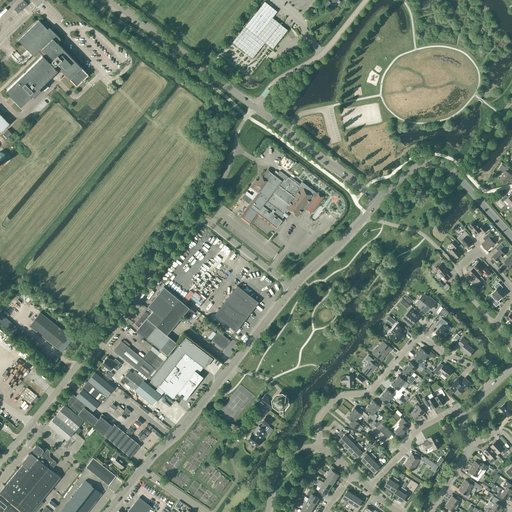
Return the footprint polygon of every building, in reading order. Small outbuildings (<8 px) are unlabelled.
[(277,11),(264,1),(232,43),(252,58),(264,43),(272,49),(288,30),(272,18),(277,11)] [(76,86),(81,82),(88,75),(56,42),(60,39),(49,27),(47,29),(38,20),(18,40),(27,50),(29,48),(36,55),(37,55),(39,52),(42,55),(6,90),(21,106),(32,95),(34,97),(41,90),(39,88),(57,70),(53,66),(55,64),(76,86)] [(43,103),(46,106),(51,102),(47,98),(43,103)] [(9,123),(0,114),(0,129),(1,131),(9,123)] [(8,129),(1,136),(5,140),(12,134),(8,129)] [(286,156),(279,164),(288,171),(295,163),(286,156)] [(502,164),(499,169),(504,172),(500,179),(506,183),(511,175),(507,171),(509,169),(502,164)] [(248,207),(240,217),(249,225),(257,214),(275,228),(283,219),(282,218),(288,210),(297,216),(302,210),(304,212),(305,210),(310,214),(323,197),(318,193),(317,193),(302,182),(300,184),(290,177),(289,178),(280,170),(278,173),(275,171),(274,173),(268,168),(262,176),(258,181),(256,179),(250,187),(258,193),(253,200),(245,194),(241,198),(249,204),(248,206),(248,207)] [(509,204),(511,201),(511,193),(511,194),(508,197),(506,195),(501,200),(503,202),(505,200),(509,204)] [(483,234),(488,230),(483,225),(480,227),(474,221),(468,226),(476,235),(480,231),(483,234)] [(467,248),(472,244),(467,238),(470,236),(465,231),(461,235),(463,238),(461,241),(467,248)] [(487,250),(495,244),(495,243),(497,241),(494,239),(492,241),(491,239),(494,236),(490,232),(485,236),(487,239),(482,244),(487,250)] [(456,259),(462,254),(456,248),(459,245),(455,240),(450,245),(453,248),(449,251),(456,259)] [(500,249),(503,246),(501,244),(496,248),(498,251),(493,255),(498,260),(505,254),(500,249)] [(511,256),(511,255),(506,260),(508,262),(503,266),(508,272),(511,267),(511,256)] [(473,267),(473,268),(480,275),(483,272),(486,276),(488,274),(490,276),(492,274),(486,267),(484,269),(478,263),(473,267)] [(445,282),(449,278),(446,274),(449,271),(444,266),(443,267),(441,264),(438,266),(437,265),(434,268),(438,272),(439,272),(442,276),(441,278),(445,282)] [(481,276),(480,275),(473,268),(469,272),(475,279),(472,281),(476,286),(481,282),(478,278),(481,276)] [(496,288),(494,291),(501,298),(505,294),(500,289),(503,287),(499,282),(494,286),(496,288)] [(235,330),(258,302),(237,285),(215,314),(235,330)] [(179,299),(163,286),(147,306),(152,311),(148,315),(144,312),(134,324),(138,327),(136,330),(167,355),(177,344),(166,335),(183,315),(188,319),(194,312),(179,299)] [(498,300),(501,298),(494,291),(489,294),(494,300),(492,302),(496,306),(500,303),(498,300)] [(431,308),(434,304),(430,300),(431,299),(425,294),(423,297),(421,296),(415,303),(419,307),(419,308),(425,313),(430,307),(430,308),(431,308)] [(411,326),(420,316),(411,309),(403,318),(411,326)] [(445,317),(449,313),(445,309),(440,315),(442,316),(443,315),(445,317)] [(0,321),(14,335),(19,329),(0,311),(0,321)] [(57,349),(58,348),(62,352),(72,339),(68,335),(40,312),(29,326),(57,349)] [(396,320),(389,315),(387,318),(393,323),(396,320)] [(441,318),(435,326),(436,327),(439,329),(436,332),(442,337),(451,327),(447,324),(447,323),(442,319),(441,318)] [(218,328),(211,323),(208,327),(212,330),(207,336),(211,340),(218,331),(217,329),(218,328)] [(404,335),(403,334),(405,331),(398,324),(391,332),(393,333),(390,337),(397,342),(401,337),(402,338),(404,335)] [(223,349),(230,340),(218,331),(211,340),(223,349)] [(212,358),(185,337),(150,382),(157,387),(157,386),(159,387),(156,391),(144,381),(135,391),(153,405),(164,392),(165,393),(162,397),(164,398),(167,394),(173,399),(175,396),(178,398),(177,399),(180,401),(180,400),(181,400),(182,398),(182,397),(185,400),(192,391),(196,387),(196,386),(203,378),(198,374),(203,368),(204,369),(212,358)] [(469,356),(474,350),(467,344),(468,342),(463,337),(458,343),(462,347),(460,349),(464,352),(469,356)] [(147,379),(165,357),(152,346),(142,359),(121,341),(113,350),(147,379)] [(390,352),(392,349),(383,341),(381,344),(382,345),(377,350),(375,349),(373,352),(375,353),(374,354),(381,360),(384,356),(383,356),(388,350),(390,352)] [(425,351),(421,348),(418,352),(425,359),(427,356),(430,358),(432,356),(433,358),(435,355),(427,349),(425,351)] [(424,369),(426,367),(424,365),(426,363),(425,363),(427,360),(425,359),(418,352),(414,357),(420,362),(418,364),(424,369)] [(374,370),(377,367),(372,363),(374,360),(368,355),(365,359),(369,362),(362,370),(369,376),(374,370)] [(115,359),(113,361),(112,361),(107,358),(102,364),(110,371),(115,364),(119,367),(121,364),(115,359)] [(416,366),(410,361),(406,366),(411,370),(414,372),(416,369),(419,372),(420,370),(422,371),(424,369),(418,364),(416,366)] [(447,377),(452,370),(444,364),(443,365),(440,363),(436,369),(436,368),(433,371),(438,375),(440,372),(447,377)] [(414,377),(416,374),(414,372),(411,370),(406,366),(402,370),(408,375),(407,378),(412,383),(416,378),(414,377)] [(122,380),(135,391),(144,381),(145,379),(134,371),(132,374),(129,371),(122,380)] [(76,396),(93,410),(93,411),(99,403),(101,404),(114,388),(95,372),(81,388),(82,389),(76,396)] [(347,386),(354,386),(354,382),(356,382),(356,380),(354,380),(353,375),(346,375),(346,376),(341,377),(342,382),(347,382),(347,386)] [(405,380),(399,375),(395,379),(402,386),(405,383),(409,387),(412,383),(407,378),(405,380)] [(459,377),(450,386),(455,391),(458,389),(462,393),(472,384),(465,377),(462,380),(459,377)] [(401,396),(403,394),(401,393),(403,391),(400,388),(402,386),(395,379),(391,384),(396,389),(395,391),(401,396)] [(401,396),(395,391),(393,393),(387,389),(383,393),(391,399),(393,397),(396,399),(397,397),(399,399),(401,396)] [(440,394),(434,398),(439,405),(440,406),(446,402),(442,396),(445,395),(441,389),(438,391),(440,394)] [(265,393),(261,399),(271,407),(273,405),(269,402),(268,396),(265,393)] [(388,408),(392,404),(389,402),(391,399),(383,393),(380,398),(385,402),(383,404),(388,408)] [(92,426),(96,429),(91,434),(96,438),(101,433),(130,457),(140,446),(129,437),(134,431),(129,426),(124,433),(109,421),(108,422),(105,419),(106,418),(102,414),(98,419),(91,413),(93,410),(76,396),(73,394),(67,402),(79,412),(78,414),(92,426)] [(283,406),(285,403),(284,398),(281,396),(276,397),(274,400),(275,404),(278,406),(283,406)] [(438,405),(439,405),(434,398),(433,397),(427,400),(425,397),(422,399),(426,405),(428,403),(432,409),(438,405)] [(511,401),(510,399),(500,408),(507,416),(510,413),(511,415),(511,401)] [(373,400),(369,404),(377,411),(379,408),(382,410),(385,406),(380,402),(378,404),(373,400)] [(265,405),(260,401),(254,409),(260,412),(265,405)] [(375,420),(377,418),(376,417),(377,416),(374,413),(377,411),(369,404),(365,409),(371,413),(369,416),(375,420)] [(418,406),(416,404),(413,406),(416,408),(411,414),(417,420),(425,412),(418,406)] [(67,440),(76,430),(83,421),(64,405),(48,425),(67,440)] [(117,418),(123,410),(118,405),(111,413),(117,418)] [(361,413),(354,407),(351,412),(358,418),(360,416),(363,418),(365,416),(367,418),(369,416),(363,411),(361,413)] [(357,429),(360,424),(356,421),(358,418),(351,412),(347,417),(352,421),(350,424),(357,429)] [(267,426),(269,424),(271,421),(265,416),(261,422),(263,423),(260,427),(259,426),(252,435),(251,434),(247,439),(257,447),(258,446),(259,445),(260,443),(260,442),(261,441),(260,440),(266,431),(264,430),(266,426),(267,426)] [(405,426),(408,423),(403,418),(399,423),(401,425),(395,431),(401,436),(404,433),(403,433),(408,428),(405,426)] [(165,424),(162,427),(168,432),(171,429),(165,424)] [(177,468),(198,437),(189,431),(169,463),(177,468)] [(211,452),(217,441),(206,434),(192,456),(192,458),(194,460),(190,460),(191,461),(192,467),(190,468),(188,470),(191,472),(191,471),(194,471),(196,467),(193,465),(199,464),(207,452),(211,452)] [(339,440),(343,444),(352,436),(350,434),(347,436),(345,434),(339,440)] [(437,447),(441,445),(435,434),(431,436),(432,437),(428,439),(428,440),(422,444),(425,449),(432,446),(434,449),(438,447),(437,447)] [(343,444),(348,449),(354,443),(351,441),(354,438),(352,436),(343,444)] [(491,446),(490,447),(496,453),(497,453),(498,454),(501,450),(504,453),(508,450),(504,445),(502,447),(496,441),(491,446)] [(348,449),(352,453),(361,444),(358,442),(356,445),(354,443),(348,449)] [(14,470),(16,472),(0,491),(0,492),(23,511),(35,511),(44,502),(41,500),(60,477),(51,470),(56,464),(56,462),(50,457),(49,453),(50,452),(49,451),(46,448),(46,449),(44,447),(44,446),(41,444),(39,444),(38,445),(36,445),(33,449),(33,453),(32,454),(31,453),(18,470),(16,468),(14,470)] [(360,449),(363,446),(361,444),(352,453),(356,457),(362,451),(360,449)] [(492,457),(496,453),(490,447),(489,446),(483,451),(489,457),(487,459),(491,464),(495,460),(492,457)] [(115,458),(112,462),(116,465),(116,464),(121,468),(126,463),(119,458),(121,455),(116,451),(112,456),(115,458)] [(413,469),(419,461),(421,462),(423,458),(421,456),(415,452),(413,456),(411,455),(405,464),(413,469)] [(361,459),(365,464),(374,455),(372,453),(369,456),(367,453),(361,459)] [(365,464),(370,468),(376,462),(374,460),(376,457),(374,455),(365,464)] [(116,476),(93,457),(85,467),(108,485),(116,476)] [(374,472),(383,463),(381,461),(378,464),(376,462),(370,468),(374,472)] [(475,461),(472,466),(483,473),(481,472),(483,469),(485,470),(488,466),(480,461),(479,463),(475,461)] [(198,477),(212,486),(221,473),(210,466),(205,474),(201,472),(198,477)] [(478,481),(483,473),(472,466),(468,471),(472,473),(470,476),(478,481)] [(327,470),(325,473),(336,479),(339,474),(330,468),(328,471),(327,470)] [(327,477),(325,480),(333,485),(336,479),(325,473),(324,475),(327,477)] [(384,485),(389,489),(396,478),(394,477),(392,480),(389,478),(384,485)] [(399,480),(396,478),(389,489),(395,492),(397,488),(399,485),(397,483),(399,480)] [(333,485),(325,480),(324,482),(318,479),(316,481),(319,483),(329,490),(333,485)] [(465,480),(462,484),(471,490),(473,487),(475,489),(476,487),(473,484),(475,482),(470,479),(469,482),(465,480)] [(86,511),(101,493),(85,480),(59,511),(86,511)] [(505,488),(504,490),(511,496),(511,495),(511,489),(510,488),(511,485),(506,481),(503,486),(505,488)] [(329,490),(319,483),(317,485),(321,487),(319,490),(326,495),(329,490)] [(469,494),(471,490),(462,484),(459,489),(462,492),(461,494),(468,499),(471,495),(469,494)] [(397,488),(395,492),(392,495),(397,499),(404,488),(402,487),(400,490),(397,488)] [(407,490),(404,488),(397,499),(403,502),(407,495),(405,493),(407,490)] [(310,496),(309,498),(316,503),(319,498),(315,495),(316,493),(310,489),(307,494),(310,496)] [(345,499),(348,501),(352,494),(347,490),(343,497),(341,501),(343,502),(345,499)] [(509,500),(511,496),(504,490),(502,493),(499,491),(496,496),(502,500),(504,497),(509,500)] [(348,506),(351,507),(357,497),(352,494),(348,501),(350,502),(348,506)] [(452,496),(449,501),(458,507),(460,504),(462,505),(465,501),(457,496),(456,498),(452,496)] [(146,511),(151,506),(139,497),(126,511),(146,511)] [(357,497),(351,507),(353,509),(355,506),(358,507),(363,500),(357,497)] [(490,501),(488,503),(501,511),(504,507),(499,504),(501,501),(494,497),(491,502),(490,501)] [(304,499),(302,501),(313,508),(316,503),(309,498),(307,501),(304,499)] [(54,509),(57,505),(50,500),(47,504),(54,509)] [(304,506),(302,509),(307,511),(310,511),(313,508),(302,501),(300,504),(304,506)] [(456,510),(458,507),(449,501),(446,506),(449,508),(448,511),(449,511),(457,511),(458,511),(456,510)] [(500,511),(501,511),(488,503),(486,506),(487,507),(484,511),(500,511)]
